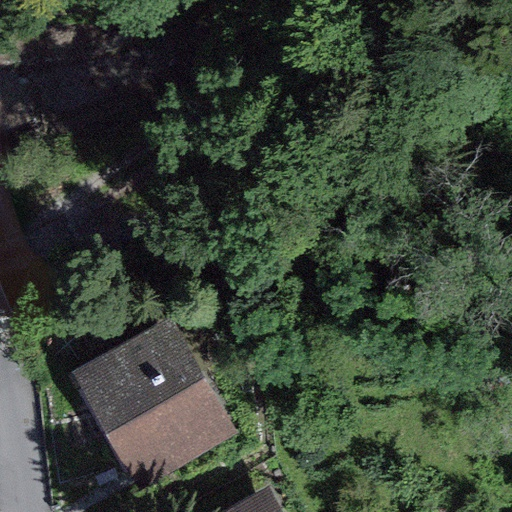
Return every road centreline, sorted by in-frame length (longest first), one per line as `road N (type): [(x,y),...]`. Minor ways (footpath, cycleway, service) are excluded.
road 1 (track): [(511,293),(396,290),(161,242),(71,242)]
road 2 (residential): [(25,511),(3,325)]
